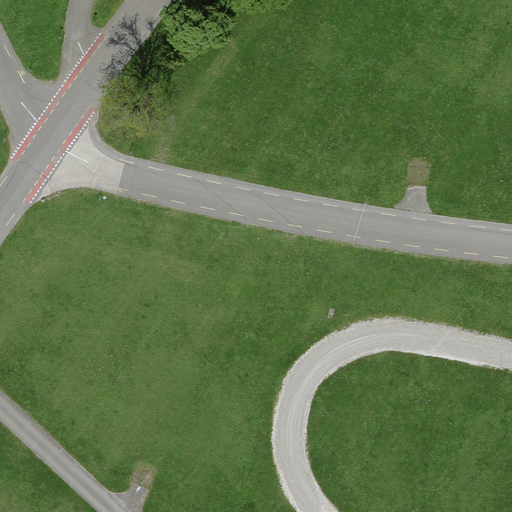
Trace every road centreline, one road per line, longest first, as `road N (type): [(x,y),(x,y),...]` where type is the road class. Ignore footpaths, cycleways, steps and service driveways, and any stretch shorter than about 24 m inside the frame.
road 1 (unclassified): [(511,244),(391,232),(157,184),(101,169),(52,138)]
road 2 (unclassified): [(52,138),(152,0)]
